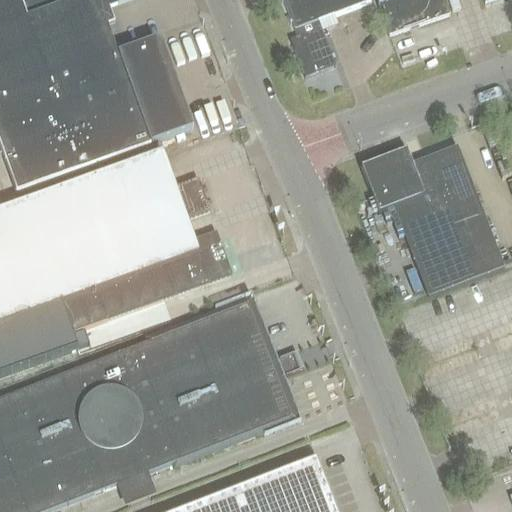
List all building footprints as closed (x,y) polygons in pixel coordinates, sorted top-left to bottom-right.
[(0,0),(0,152),(15,195),(192,132),(160,41),(116,57),(106,26),(113,24),(107,9),(132,0),(0,0)] [(283,0),(298,40),(290,43),(305,82),(336,69),(319,25),(372,5),(369,0),(283,0)] [(375,0),(388,39),(450,17),(444,0),(375,0)] [(408,153),(362,171),(379,216),(394,211),(428,300),(503,271),(457,151),(413,168),(408,153)] [(0,214),(0,328),(61,306),(72,337),(107,324),(231,279),(224,260),(214,264),(210,254),(215,253),(210,239),(194,245),(186,223),(208,215),(197,184),(175,192),(162,156),(0,214)] [(246,306),(0,402),(0,511),(53,511),(260,430),(262,434),(272,430),(271,426),(284,421),(281,413),(286,411),(283,403),(287,401),(283,391),(279,393),(269,365),(272,364),(268,353),(265,355),(246,306)] [(335,511),(316,462),(186,511),(335,511)]
